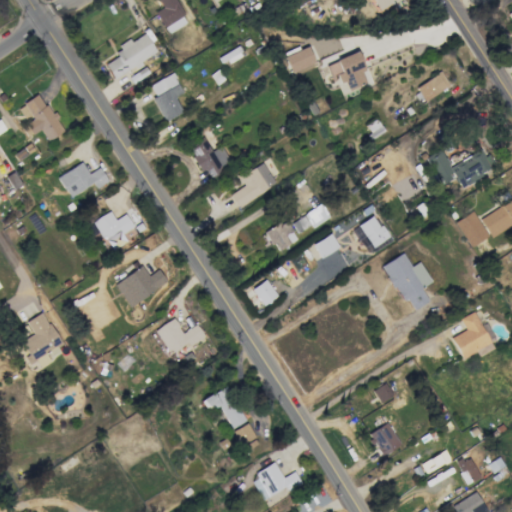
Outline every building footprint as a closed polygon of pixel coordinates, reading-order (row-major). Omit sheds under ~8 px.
[(174,0),(157,0),(162,7),(154,12),(167,34),(187,21),(174,0)] [(396,0),(371,0),(377,11),(396,0)] [(104,63),(112,79),(141,63),(140,60),(155,52),(144,33),(129,41),(128,40),(113,49),(117,56),(104,63)] [(241,54),(237,46),(216,57),(221,66),(241,54)] [(291,75),(314,65),(306,46),(282,56),(291,75)] [(365,83),(360,71),(364,70),(356,51),(326,64),(332,78),(339,76),(346,92),(365,83)] [(448,85),(439,71),(415,87),(424,101),(448,85)] [(146,86),(164,121),(181,112),(173,97),(181,92),(171,73),(146,86)] [(22,102),(32,119),(20,126),(27,137),(40,129),(47,141),(62,132),(38,92),(22,102)] [(199,171),(205,168),(209,176),(231,165),(220,145),(209,150),(203,138),(186,146),(199,171)] [(448,165),(441,151),(426,158),(438,185),(455,177),(458,185),(493,168),(487,153),(482,156),(480,150),(448,165)] [(67,197),(92,184),(95,188),(107,182),(99,167),(87,173),(81,162),(56,175),(67,197)] [(274,185),(260,162),(236,176),(242,186),(228,194),(235,207),(274,185)] [(511,221),(511,199),(511,198),(478,219),(488,236),(511,221)] [(296,232),(309,225),(310,227),(328,218),(321,204),(290,221),(296,232)] [(486,237),(472,211),(453,221),(468,246),(486,237)] [(92,219),(101,240),(131,227),(126,214),(113,219),(109,212),(92,219)] [(390,240),(371,214),(349,230),(362,247),(368,243),(374,252),(390,240)] [(273,251),(295,241),(286,220),(264,230),(273,251)] [(310,244),(318,258),(337,247),(329,233),(310,244)] [(412,310),(427,301),(419,287),(429,282),(418,261),(409,266),(401,253),(379,265),(400,302),(406,299),(412,310)] [(112,285),(128,307),(166,281),(157,269),(148,275),(140,265),(112,285)] [(262,306),(275,296),(263,279),(249,289),(262,306)] [(24,321),(31,334),(18,342),(30,363),(34,361),(38,368),(49,361),(44,352),(59,343),(41,311),(24,321)] [(450,336),(459,357),(488,344),(473,311),(458,318),(464,330),(450,336)] [(153,330),(168,354),(186,343),(188,346),(203,336),(195,324),(181,332),(172,318),(153,330)] [(379,403),(391,395),(383,382),(371,390),(379,403)] [(229,428),(244,422),(227,386),(201,398),(207,410),(219,405),(229,428)] [(380,456),(399,446),(386,422),(367,432),(380,456)] [(256,443),(247,423),(232,430),(241,450),(256,443)] [(466,456),(453,464),(465,485),(479,477),(466,456)] [(293,471),(281,477),(274,464),(248,477),(261,501),(275,494),(277,497),(301,484),(293,471)] [(450,504),(454,511),(477,511),(483,509),(474,492),(450,504)]
